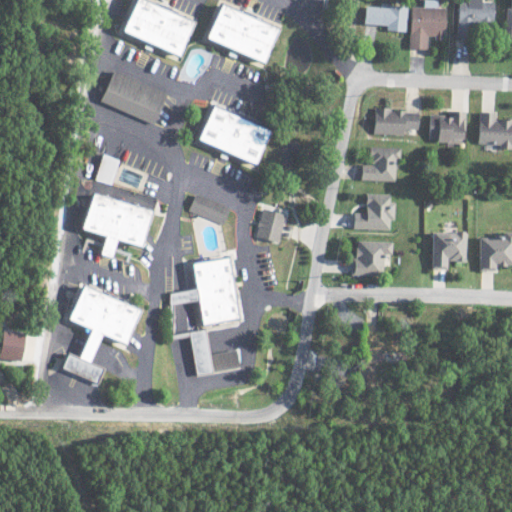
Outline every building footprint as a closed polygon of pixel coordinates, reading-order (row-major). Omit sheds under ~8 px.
[(188,17),(139,0),(127,0),(117,31),(175,52),(188,17)] [(405,47),(424,48),(424,36),(440,37),(441,6),(436,6),(435,0),(418,0),(419,5),(406,5),(405,47)] [(477,0),(462,0),(463,0),(456,0),(454,34),(472,35),(473,27),(488,27),(490,1),(477,0)] [(511,0),(506,0),(506,5),(502,5),(502,36),(511,36),(511,0)] [(403,6),(360,4),(359,23),(383,24),(383,29),(402,30),(403,6)] [(151,122),(163,91),(108,69),(96,101),(151,122)] [(263,127),(206,104),(192,138),(249,162),(263,127)] [(416,109),(371,108),(370,133),(401,134),(401,128),(415,129),(416,109)] [(426,114),(426,141),(461,140),(461,109),(447,110),(447,114),(426,114)] [(510,146),(511,118),(492,118),(493,111),(476,110),(475,144),(510,146)] [(397,146),(366,145),(365,163),(359,163),(358,179),(392,180),(393,157),(397,157),(397,146)] [(94,180),(111,183),(116,157),(99,154),(94,180)] [(145,208),(86,192),(76,227),(101,234),(96,253),(107,256),(112,238),(135,245),(145,208)] [(351,228),(388,229),(388,219),(392,219),(393,201),(387,201),(387,193),(363,192),(362,212),(351,211),(351,228)] [(222,223),(227,205),(191,194),(186,212),(222,223)] [(283,213),(259,208),(253,237),(277,241),(283,213)] [(429,230),(428,268),(444,268),(444,260),(462,261),(462,231),(429,230)] [(510,263),(510,233),(475,233),(476,269),(493,269),(493,264),(510,263)] [(390,240),(353,239),(352,274),(381,275),(382,253),(389,253),(390,240)] [(232,317),(222,256),(188,261),(192,288),(168,292),(169,302),(195,297),(199,323),(232,317)] [(63,319),(85,327),(75,357),(63,352),(57,369),(93,381),(98,366),(86,362),(96,334),(121,342),(133,305),(75,286),(63,319)] [(362,349),(386,353),(391,330),(367,326),(362,349)] [(186,331),(193,374),(238,367),(235,349),(206,354),(202,328),(186,331)] [(21,333),(0,329),(0,357),(16,360),(21,333)] [(355,380),(380,381),(381,361),(356,359),(355,380)]
